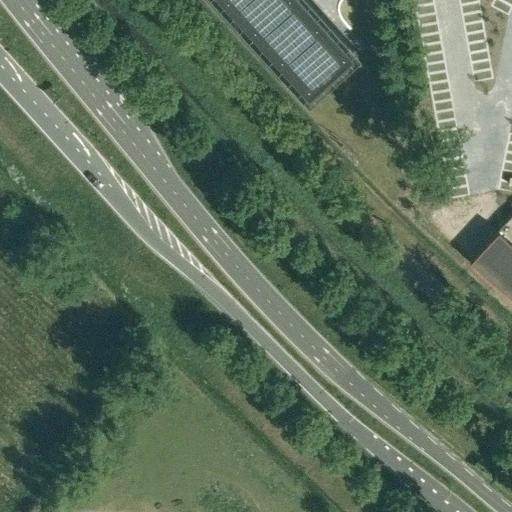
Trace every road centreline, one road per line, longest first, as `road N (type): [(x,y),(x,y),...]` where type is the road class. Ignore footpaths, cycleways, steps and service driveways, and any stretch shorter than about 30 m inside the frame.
road 1 (secondary): [(508,511),(388,415),(273,305),(19,0)]
road 2 (secondary): [(0,65),(157,244),(450,511)]
road 3 (unclassified): [(409,267),(511,363)]
